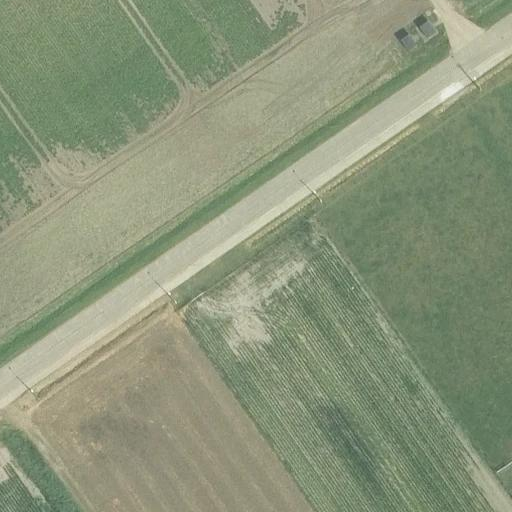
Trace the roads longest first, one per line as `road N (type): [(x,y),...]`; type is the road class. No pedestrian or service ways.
road 1 (tertiary): [(0,384),(472,55)]
road 2 (track): [(0,386),(87,511)]
